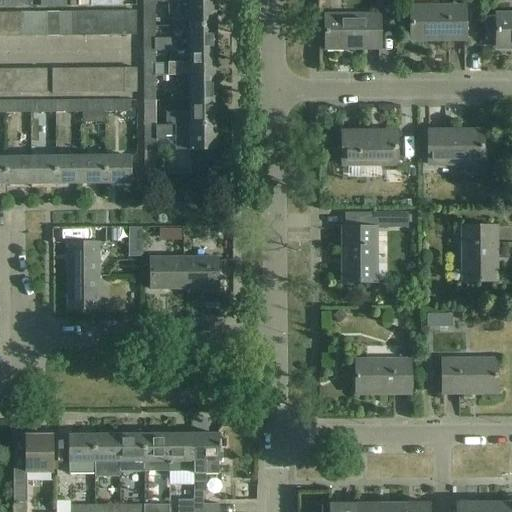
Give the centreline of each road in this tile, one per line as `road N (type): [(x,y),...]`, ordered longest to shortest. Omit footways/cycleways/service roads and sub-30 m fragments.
road 1 (residential): [(0,339),(275,336)]
road 2 (residential): [(275,336),(273,91)]
road 3 (residential): [(511,89),(273,91)]
road 4 (residential): [(276,435),(511,435)]
